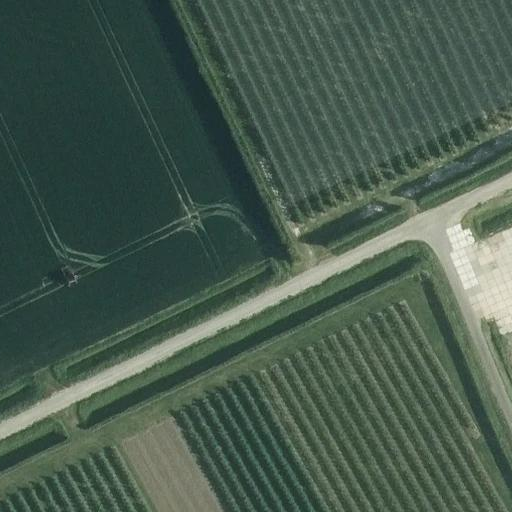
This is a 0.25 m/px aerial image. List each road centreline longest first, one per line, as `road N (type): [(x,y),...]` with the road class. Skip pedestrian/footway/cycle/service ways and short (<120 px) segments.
road 1 (unclassified): [(0,433),(432,223)]
road 2 (unclassified): [(511,412),(432,223)]
